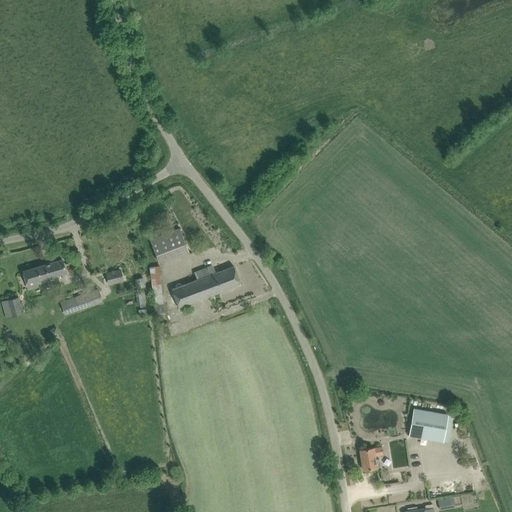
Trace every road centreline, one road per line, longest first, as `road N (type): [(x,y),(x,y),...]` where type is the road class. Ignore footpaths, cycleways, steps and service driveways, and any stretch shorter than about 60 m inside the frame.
road 1 (unclassified): [(347,511),(333,430),(305,344),(265,268),(185,162)]
road 2 (unclassified): [(0,240),(66,227),(185,162)]
road 3 (unclassified): [(185,162),(143,93),(115,0)]
